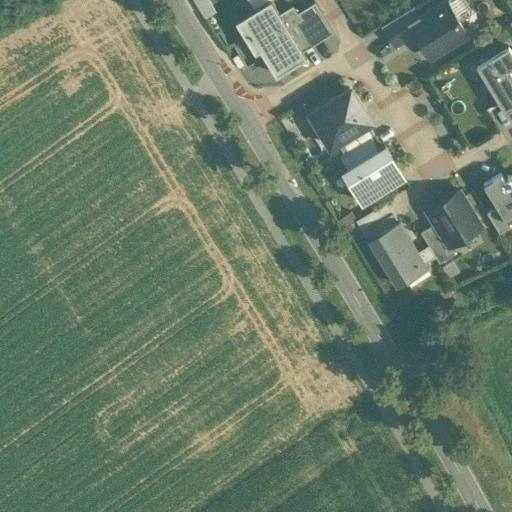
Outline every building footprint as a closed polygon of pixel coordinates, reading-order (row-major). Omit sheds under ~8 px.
[(280,12),(272,0),(267,0),(236,19),(255,51),(260,48),(276,74),(307,56),(303,50),(280,12)] [(445,0),(419,16),(409,22),(415,32),(430,56),(468,33),(447,0),(445,0)] [(293,4),(280,12),(303,50),(334,31),(315,1),(297,12),(293,4)] [(409,22),(419,16),(413,6),(383,25),(395,45),(415,32),(409,22)] [(511,51),(508,45),(477,64),(505,110),(511,105),(511,51)] [(350,87),(310,112),(331,145),(368,122),(358,107),(361,105),(350,87)] [(281,117),(287,128),(302,120),(297,109),(281,117)] [(371,135),(344,152),(344,151),(340,154),(348,167),(378,148),(371,135)] [(348,167),(342,170),(361,202),(404,175),(396,163),(397,162),(385,144),(378,148),(348,167)] [(511,172),(504,177),(501,172),(484,183),(497,205),(507,220),(508,220),(511,217),(511,172)] [(459,189),(437,202),(439,205),(437,214),(432,217),(435,222),(448,244),(450,244),(481,224),(459,189)] [(388,200),(367,213),(375,226),(365,233),(368,238),(399,218),(388,200)] [(497,205),(487,212),(500,232),(511,225),(508,220),(507,220),(497,205)] [(367,213),(356,219),(365,233),(375,226),(367,213)] [(399,218),(368,238),(397,285),(428,265),(426,262),(436,255),(429,244),(419,250),(399,218)] [(435,222),(421,231),(429,244),(436,255),(440,261),(455,252),(450,244),(448,244),(435,222)]
